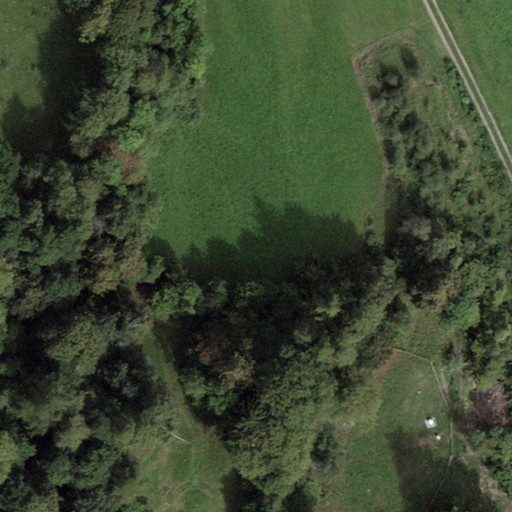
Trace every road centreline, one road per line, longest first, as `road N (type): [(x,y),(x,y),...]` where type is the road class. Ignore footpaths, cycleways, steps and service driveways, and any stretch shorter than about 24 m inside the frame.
road 1 (track): [(125,511),(174,51),(155,0)]
road 2 (track): [(427,0),(511,171)]
